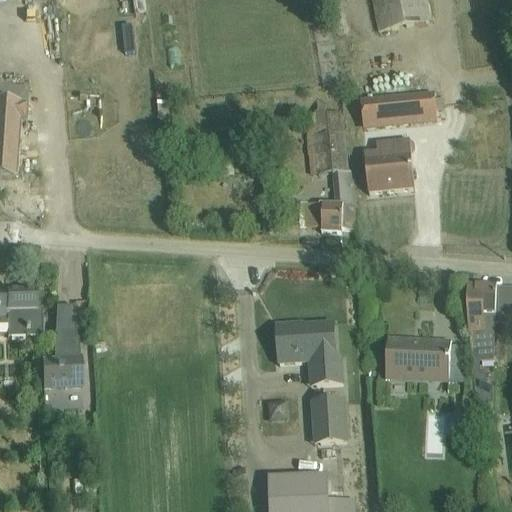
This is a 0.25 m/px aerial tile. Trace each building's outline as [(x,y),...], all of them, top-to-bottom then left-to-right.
[(143,0),(132,0),(135,17),(146,16),(144,1),(143,1),(143,0)] [(370,0),(378,35),(432,23),(427,0),(370,0)] [(414,69),(371,74),(374,100),(417,94),(414,69)] [(0,177),(16,179),(20,126),(27,126),(29,91),(0,88),(0,177)] [(433,95),(361,102),(362,119),(363,130),(364,132),(436,125),(433,95)] [(300,227),(279,227),(279,234),(299,235),(300,229),(322,231),(322,235),(342,236),(342,232),(354,232),(356,208),(352,175),(350,175),(343,114),(327,116),(326,110),(320,110),(312,118),(312,128),(306,128),(310,177),(332,176),(335,206),(323,205),(323,207),(301,205),(300,227)] [(378,155),(366,156),(370,196),(415,192),(412,159),(415,155),(415,147),(410,143),(377,146),(378,155)] [(230,156),(212,156),(212,165),(218,166),(218,179),(234,178),(234,177),(248,177),(247,163),(233,163),(233,162),(230,162),(230,156)] [(279,203),(262,204),(265,234),(279,234),(279,227),(279,203)] [(497,289),(468,288),(469,336),(472,364),(476,397),(481,398),(481,406),(483,406),(483,411),(492,411),(493,388),(487,387),(487,376),(480,376),(480,364),(494,363),(496,324),(496,323),(497,289)] [(496,323),(496,324),(511,324),(511,289),(497,289),(496,323)] [(0,336),(8,337),(8,339),(11,339),(11,343),(26,343),(26,342),(40,341),(40,338),(43,338),(42,311),(38,311),(37,293),(0,294),(0,336)] [(54,361),(42,361),(43,392),(82,390),(81,358),(78,358),(78,340),(75,340),(74,308),(57,309),(55,342),(54,354),(54,361)] [(295,326),(277,327),(279,367),(309,365),(310,390),(344,387),(342,359),(336,359),(334,325),(296,328),(295,326)] [(389,343),(387,383),(448,386),(450,346),(389,343)] [(345,402),(311,404),(314,448),(347,445),(345,402)] [(288,404),(268,405),(269,424),(289,423),(288,404)] [(329,479),(270,481),(270,511),(356,511),(356,500),(330,502),(329,479)]
